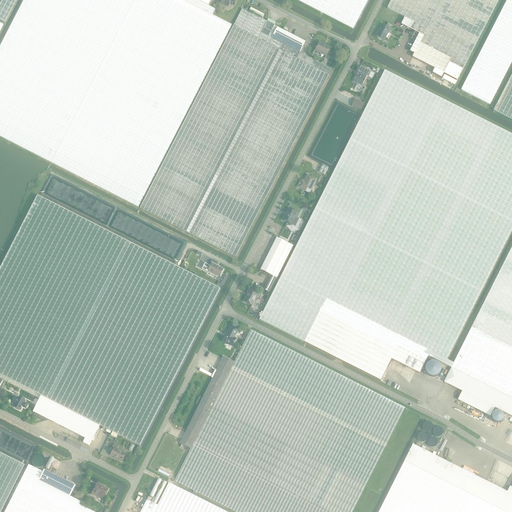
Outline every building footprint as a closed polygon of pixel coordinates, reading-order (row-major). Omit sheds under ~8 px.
[(0,0),(0,19),(5,22),(16,0),(0,0)] [(232,25),(213,15),(182,0),(23,0),(0,46),(0,136),(79,177),(138,207),(164,157),(191,105),(216,56),(232,25)] [(182,0),(213,15),(216,10),(208,6),(211,0),(182,0)] [(297,0),(326,15),(354,29),(368,0),(297,0)] [(391,0),(387,8),(405,17),(401,25),(414,31),(424,36),(420,43),(465,66),(498,0),(391,0)] [(511,0),(506,0),(461,89),(464,91),(475,97),(490,105),(506,74),(511,62),(511,0)] [(242,9),(233,26),(329,75),(332,69),(300,53),(305,42),(283,31),(280,29),(277,28),(278,27),(274,25),(275,23),(268,19),(267,22),(242,9)] [(389,33),(391,29),(382,24),(379,31),(378,30),(375,36),(383,41),(388,32),(389,33)] [(167,154),(139,209),(179,229),(235,258),(265,200),(305,120),(329,75),(233,26),(207,77),(167,154)] [(415,41),(410,51),(414,54),(412,57),(435,69),(433,73),(442,78),(444,73),(457,80),(465,66),(420,43),(424,36),(414,31),(411,39),(415,41)] [(326,56),(330,48),(319,42),(315,50),(326,56)] [(354,79),(353,82),(362,86),(366,76),(372,79),(374,74),(360,66),(357,72),(358,72),(354,79)] [(428,357),(451,368),(453,363),(446,360),(511,228),(511,134),(384,69),(263,311),(261,310),(258,314),(260,315),(259,319),(292,336),(343,361),(380,380),(391,360),(419,374),(428,357)] [(511,74),(493,111),(511,120),(511,74)] [(351,106),(360,111),(364,103),(355,99),(351,106)] [(322,165),(318,172),(324,175),(328,168),(322,165)] [(305,191),(309,193),(311,189),(311,190),(316,180),(307,175),(303,183),(301,182),(298,188),(305,191)] [(38,196),(0,269),(0,379),(3,381),(5,382),(33,396),(39,399),(41,396),(100,426),(113,432),(111,436),(116,439),(117,435),(139,446),(153,418),(164,396),(170,385),(195,335),(219,289),(202,280),(180,269),(38,196)] [(297,217),(299,213),(289,209),(287,214),(285,214),(282,220),(291,224),(295,216),(297,217)] [(262,267),(260,270),(271,276),(264,290),(269,293),(270,293),(293,246),(276,238),(265,261),(262,267)] [(451,368),(511,398),(511,247),(498,275),(467,337),(453,363),(451,368)] [(202,261),(199,268),(202,269),(207,272),(208,271),(219,277),(223,270),(215,266),(216,265),(212,263),(210,266),(205,263),(202,261)] [(258,299),(260,295),(250,290),(244,301),(252,306),(256,298),(258,299)] [(234,338),(239,329),(231,326),(227,335),(226,334),(222,341),(232,347),(236,339),(234,338)] [(244,344),(234,363),(190,449),(174,481),(234,511),(352,511),(355,507),(405,408),(401,406),(393,402),(381,396),(363,387),(334,373),(281,346),(250,330),(244,344)] [(179,444),(190,449),(234,363),(223,357),(203,396),(191,421),(179,444)] [(511,398),(451,368),(444,382),(462,391),(459,396),(458,400),(479,411),(490,416),(494,408),(511,416),(511,398)] [(89,446),(100,426),(41,396),(39,399),(33,412),(74,433),(85,439),(83,443),(89,446)] [(14,397),(11,403),(14,405),(14,407),(20,410),(22,407),(26,409),(28,405),(24,403),(25,401),(18,397),(17,398),(14,397)] [(125,454),(116,450),(118,447),(114,444),(112,448),(114,448),(110,455),(117,459),(121,462),(125,454)] [(413,445),(404,461),(506,511),(511,511),(511,487),(510,486),(507,492),(413,445)] [(0,511),(24,466),(0,453),(0,511)] [(506,511),(404,461),(378,511),(506,511)] [(80,502),(70,496),(38,481),(42,472),(28,465),(4,511),(93,511),(79,505),(80,502)] [(43,470),(42,472),(38,481),(70,496),(75,486),(43,470)] [(227,511),(213,505),(169,483),(158,506),(154,511),(227,511)] [(103,498),(108,490),(103,487),(102,488),(99,487),(99,486),(96,485),(91,494),(95,496),(95,495),(98,496),(99,496),(103,498)] [(140,511),(154,511),(158,506),(147,500),(140,511)]
